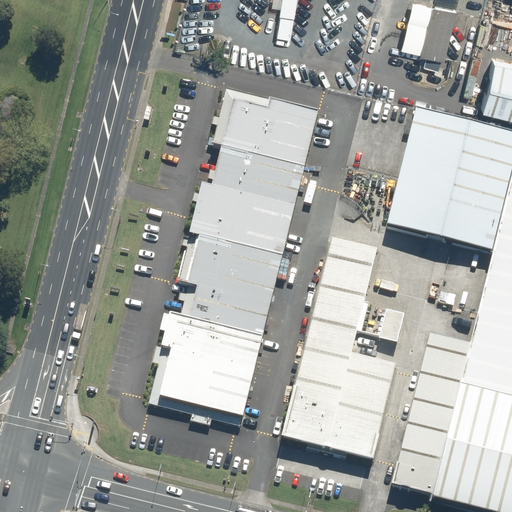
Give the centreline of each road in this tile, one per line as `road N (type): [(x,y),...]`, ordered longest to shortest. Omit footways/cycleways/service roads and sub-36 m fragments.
road 1 (primary): [(49,359),(140,0)]
road 2 (unknown): [(230,0),(250,25),(355,55),(372,51),(383,0)]
road 3 (secondary): [(25,458),(206,511)]
